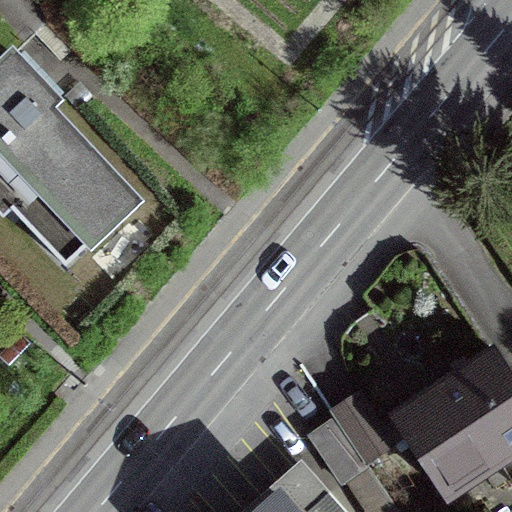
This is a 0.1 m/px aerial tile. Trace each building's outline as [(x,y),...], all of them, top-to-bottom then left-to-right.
[(22,52),(0,71),(0,222),(2,225),(14,213),(65,269),(142,199),(59,109),(67,101),(45,77),(22,52)] [(511,382),(494,355),(392,421),(450,511),(501,511),(511,505),(511,382)] [(357,395),(329,414),(333,421),(363,467),(392,448),(357,395)] [(307,438),(339,486),(344,483),(365,469),(363,467),(333,421),(307,438)] [(393,511),(365,469),(344,483),(363,511),(393,511)] [(303,471),(272,498),(284,511),(306,511),(325,495),(303,471)] [(256,511),(339,511),(325,495),(306,511),(284,511),(272,498),(256,511)]
